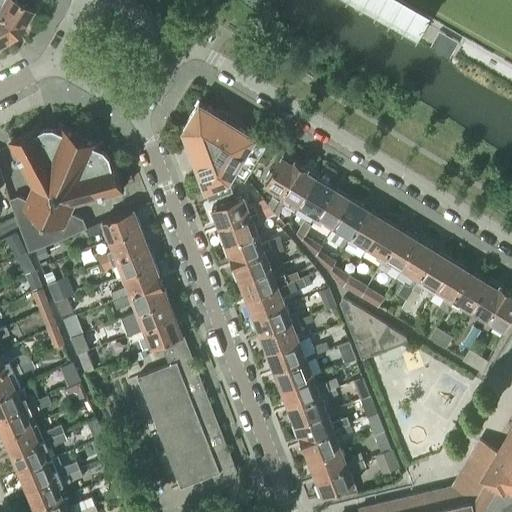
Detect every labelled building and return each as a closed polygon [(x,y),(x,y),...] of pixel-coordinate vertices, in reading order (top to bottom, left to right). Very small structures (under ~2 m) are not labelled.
[(30,7),(17,0),(0,0),(0,16),(11,28),(19,20),(21,21),(30,7)] [(0,40),(5,38),(3,35),(11,28),(0,16),(0,40)] [(204,191),(211,188),(214,198),(232,191),(228,182),(234,173),(244,180),(267,141),(198,100),(181,129),(204,191)] [(43,127),(36,130),(34,127),(9,140),(33,186),(27,200),(16,195),(8,198),(28,248),(85,227),(81,218),(67,212),(71,203),(121,190),(113,161),(109,162),(108,154),(103,149),(96,146),(98,141),(60,125),(58,129),(52,126),(43,127)] [(282,193),(301,162),(283,151),(265,182),(282,193)] [(297,207),(318,173),(301,162),(282,193),(298,203),(296,207),(297,207)] [(314,217),(333,187),(316,177),(318,173),(297,207),(314,217)] [(331,228),(350,197),(333,187),(314,217),(331,228)] [(217,226),(249,214),(269,206),(262,199),(246,205),(242,195),(210,208),(217,226)] [(348,238),(367,207),(350,197),(331,228),(348,238)] [(249,214),(217,226),(224,244),(256,232),(252,222),(275,214),(269,206),(249,214)] [(365,249),(384,218),(367,207),(348,238),(365,249)] [(133,208),(101,220),(86,226),(89,234),(105,228),(109,238),(140,226),(133,208)] [(382,259),(401,228),(384,218),(365,249),(382,259)] [(109,238),(113,249),(97,255),(100,263),(116,257),(147,244),(140,226),(109,238)] [(401,228),(382,259),(378,266),(386,271),(390,264),(399,269),(418,239),(401,228)] [(15,256),(26,250),(17,230),(5,236),(15,256)] [(256,232),(224,244),(231,262),(263,250),(273,245),(271,239),(261,243),(256,232)] [(416,280),(435,249),(418,239),(399,269),(416,280)] [(263,250),(231,262),(238,280),(270,267),(266,257),(285,249),(282,242),(273,245),(263,250)] [(49,255),(45,244),(36,247),(40,258),(49,255)] [(147,244),(116,257),(100,263),(103,269),(118,263),(123,275),(154,262),(147,244)] [(424,284),(433,290),(452,259),(435,249),(416,280),(412,288),(405,298),(401,306),(407,309),(418,292),(419,292),(424,284)] [(35,267),(26,250),(17,255),(26,271),(35,267)] [(439,319),(450,301),(469,270),(452,259),(433,290),(443,297),(439,304),(439,305),(433,315),(439,319)] [(111,291),(114,298),(124,294),(130,293),(161,280),(154,262),(123,275),(126,285),(111,291)] [(270,267),(238,280),(245,298),(299,277),(297,271),(286,275),(284,271),(273,276),(270,267)] [(43,284),(36,268),(26,272),(33,289),(43,284)] [(450,301),(468,311),(489,277),(488,276),(486,280),(469,270),(450,301)] [(74,292),(67,274),(48,282),(55,299),(68,295),(74,292)] [(299,277),(245,298),(252,316),(284,304),(280,295),(311,283),(308,274),(299,278),(299,277)] [(366,286),(349,276),(344,285),(361,295),(366,286)] [(471,308),(487,318),(506,287),(489,277),(468,311),(468,312),(471,308)] [(136,310),(168,298),(161,280),(130,293),(124,294),(114,298),(117,307),(133,301),(136,310)] [(399,295),(405,298),(412,288),(405,284),(399,295)] [(65,341),(43,286),(32,290),(55,346),(65,341)] [(361,295),(377,306),(383,296),(366,286),(361,295)] [(511,291),(506,287),(487,318),(505,329),(511,316),(511,291)] [(74,310),(68,295),(55,299),(61,315),(74,310)] [(340,302),(362,357),(371,353),(407,339),(407,338),(406,338),(405,335),(343,297),(340,302)] [(136,310),(140,321),(135,323),(135,324),(126,328),(128,334),(143,328),(175,316),(168,298),(136,310)] [(252,316),(259,333),(291,321),(284,304),(252,316)] [(84,330),(77,312),(63,317),(71,336),(83,331),(84,330)] [(259,333),(266,352),(298,339),(294,331),(303,327),(302,324),(315,319),(313,313),(291,321),(259,333)] [(175,316),(143,328),(128,334),(131,340),(140,337),(145,348),(160,342),(177,335),(182,334),(175,316)] [(90,348),(83,331),(71,336),(78,353),(87,349),(90,348)] [(159,367),(137,375),(179,485),(211,474),(221,500),(244,492),(233,463),(227,465),(220,445),(224,444),(219,429),(214,431),(199,391),(203,389),(198,375),(193,377),(177,335),(160,342),(162,347),(152,351),(159,367)] [(305,357),(298,339),(266,352),(273,370),(305,357)] [(2,349),(0,349),(0,371),(11,367),(31,357),(28,349),(7,359),(2,349)] [(94,367),(87,349),(78,353),(85,371),(94,367)] [(485,360),(467,349),(462,358),(480,369),(485,360)] [(0,393),(19,385),(14,375),(35,365),(31,357),(11,367),(0,371),(0,393)] [(273,370),(280,387),(312,375),(305,357),(273,370)] [(82,378),(74,359),(61,364),(69,383),(82,378)] [(312,375),(280,387),(287,405),(318,393),(335,387),(339,386),(335,376),(315,384),(312,375)] [(0,414),(27,403),(36,399),(32,390),(23,394),(19,385),(0,393),(0,414)] [(318,393),(287,405),(294,423),(325,411),(322,403),(328,400),(327,397),(338,393),(335,387),(318,393)] [(35,421),(30,411),(51,402),(48,394),(36,399),(27,403),(0,414),(0,427),(3,435),(35,421)] [(325,411),(294,423),(301,441),(349,422),(347,415),(330,422),(325,411)] [(96,415),(87,418),(95,438),(104,435),(96,415)] [(11,453),(43,439),(64,430),(61,423),(39,432),(35,421),(3,435),(11,453)] [(349,422),(301,441),(308,459),(339,446),(336,437),(342,435),(342,433),(352,429),(349,422)] [(511,425),(498,450),(479,439),(468,457),(451,486),(358,507),(359,511),(508,511),(511,507),(511,425)] [(51,458),(46,447),(67,438),(64,430),(43,439),(11,453),(19,471),(51,458)] [(104,435),(95,438),(93,440),(100,458),(111,455),(104,435)] [(339,446),(308,459),(315,477),(362,458),(360,452),(344,458),(339,446)] [(51,458),(19,471),(27,489),(79,467),(76,459),(55,468),(51,458)] [(363,458),(315,477),(322,495),(353,483),(349,472),(366,465),(363,458)] [(66,494),(62,483),(83,474),(79,467),(27,489),(34,507),(66,494)] [(34,507),(36,511),(73,511),(66,494),(34,507)] [(139,500),(144,511),(155,511),(148,496),(139,500)] [(96,511),(98,511),(95,503),(74,511),(96,511)]
